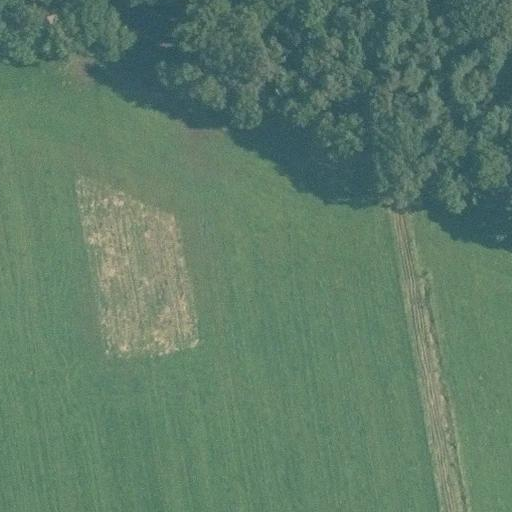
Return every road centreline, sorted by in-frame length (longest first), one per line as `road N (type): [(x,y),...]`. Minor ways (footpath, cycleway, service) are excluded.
road 1 (track): [(121,19),(511,204)]
road 2 (track): [(121,19),(249,0)]
road 3 (track): [(0,40),(121,19)]
